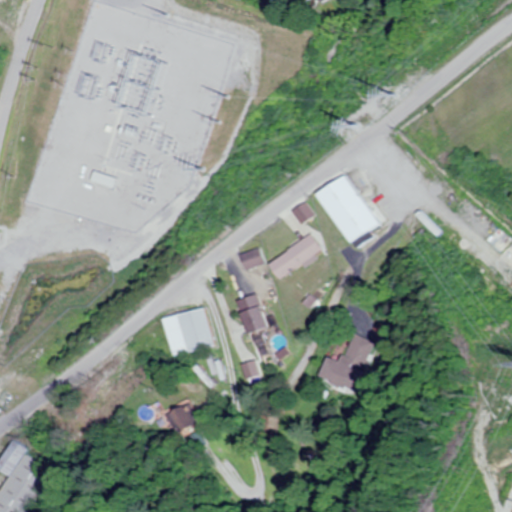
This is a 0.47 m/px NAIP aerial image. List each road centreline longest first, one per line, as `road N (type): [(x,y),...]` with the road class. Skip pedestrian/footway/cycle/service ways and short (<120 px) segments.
road 1 (residential): [(0,427),(511,39)]
road 2 (residential): [(0,139),(41,0)]
